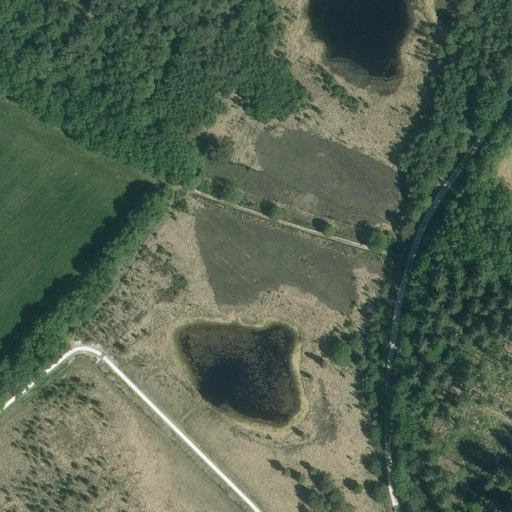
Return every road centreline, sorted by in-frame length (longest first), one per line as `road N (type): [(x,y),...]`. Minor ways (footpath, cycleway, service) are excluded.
road 1 (track): [(399,511),(389,463),(389,366),(413,260)]
road 2 (track): [(413,260),(431,210),(511,91)]
